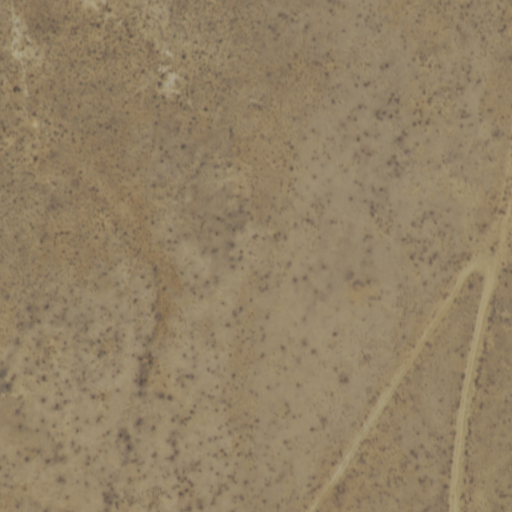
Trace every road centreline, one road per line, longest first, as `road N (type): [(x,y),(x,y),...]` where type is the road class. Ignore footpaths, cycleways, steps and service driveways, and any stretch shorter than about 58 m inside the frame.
road 1 (track): [(511,156),(463,511)]
road 2 (track): [(318,511),(497,240)]
